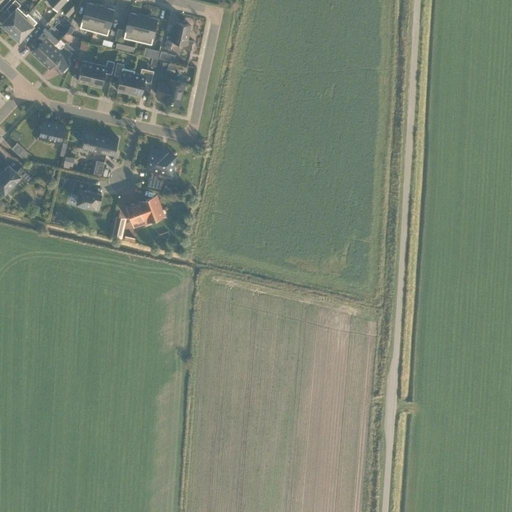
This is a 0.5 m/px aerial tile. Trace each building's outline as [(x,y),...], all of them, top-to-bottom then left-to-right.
[(10,32),(27,13),(27,12),(26,14),(17,6),(20,4),(15,0),(13,0),(6,8),(11,12),(0,23),(10,32)] [(65,0),(48,0),(47,2),(56,10),(65,0)] [(77,7),(70,1),(62,10),(69,16),(77,7)] [(87,1),(80,26),(94,30),(101,5),(87,1)] [(101,5),(94,30),(107,34),(114,9),(101,5)] [(130,11),(124,37),(138,40),(144,15),(130,11)] [(27,13),(10,32),(19,40),(37,21),(27,13)] [(144,15),(138,40),(151,43),(157,18),(144,15)] [(164,47),(170,49),(171,41),(183,44),(182,48),(190,50),(193,41),(187,39),(190,26),(176,22),(172,37),(166,36),(164,47)] [(46,34),(30,51),(39,60),(54,44),(56,42),(46,34)] [(88,43),(81,41),(80,48),(87,50),(88,43)] [(133,51),(134,46),(117,41),(115,47),(133,51)] [(54,44),(39,60),(48,68),(53,63),(63,52),(64,53),(65,54),(68,57),(72,52),(74,50),(66,42),(63,44),(59,49),(58,48),(54,44)] [(157,57),(159,50),(145,46),(143,54),(157,57)] [(176,54),(161,50),(159,58),(174,61),(176,54)] [(89,83),(94,63),(82,60),(77,81),(89,83)] [(94,63),(89,83),(101,86),(104,72),(111,73),(113,62),(107,60),(105,65),(94,63)] [(167,62),(159,60),(157,70),(165,72),(167,62)] [(116,89),(128,92),(134,72),(134,70),(122,67),(123,63),(116,62),(113,74),(119,75),(116,89)] [(140,74),(134,72),(128,92),(140,96),(144,81),(150,82),(153,70),(142,68),(140,74)] [(184,82),(169,79),(168,84),(158,82),(155,94),(165,97),(164,101),(178,105),(184,82)] [(64,125),(42,120),(39,136),(60,141),(64,125)] [(22,135),(16,129),(12,134),(18,140),(22,135)] [(114,153),(118,137),(109,134),(108,137),(96,134),(96,131),(85,129),(83,138),(84,138),(83,145),(91,147),(91,150),(99,152),(100,149),(114,153)] [(28,152),(16,141),(10,147),(22,158),(26,159),(28,152)] [(166,152),(151,148),(146,169),(150,170),(149,178),(148,178),(146,185),(160,188),(162,181),(155,179),(157,171),(170,174),(174,156),(165,154),(166,152)] [(74,157),(66,155),(64,163),(73,165),(74,157)] [(16,171),(8,164),(4,169),(3,168),(0,171),(0,189),(3,192),(6,190),(7,192),(13,186),(11,184),(19,176),(26,182),(31,176),(20,166),(16,171)] [(88,182),(74,179),(71,193),(78,194),(76,203),(87,205),(86,207),(93,209),(93,207),(95,207),(97,201),(98,201),(100,193),(86,190),(88,182)] [(162,216),(155,196),(140,201),(140,203),(137,204),(136,203),(127,207),(132,222),(149,216),(150,220),(162,216)] [(126,217),(116,215),(111,235),(122,237),(126,217)]
